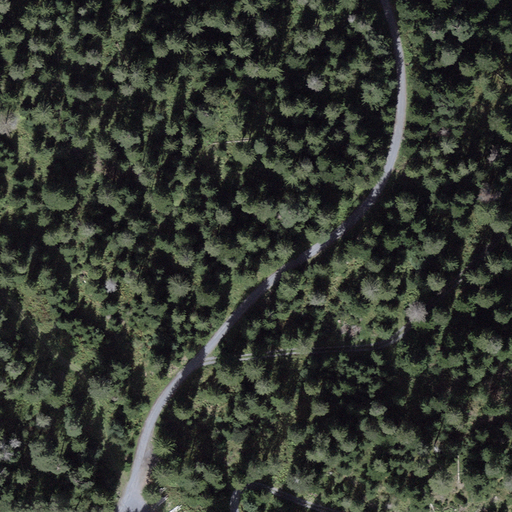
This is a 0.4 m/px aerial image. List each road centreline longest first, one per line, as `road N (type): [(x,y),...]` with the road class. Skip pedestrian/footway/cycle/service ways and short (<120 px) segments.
road 1 (track): [(120,511),(154,412),(271,278),(338,233),(376,190),(402,116),(400,58),(384,0)]
road 2 (track): [(198,358),(390,344),(506,227)]
road 3 (track): [(0,288),(60,360),(81,372),(115,469),(146,511)]
